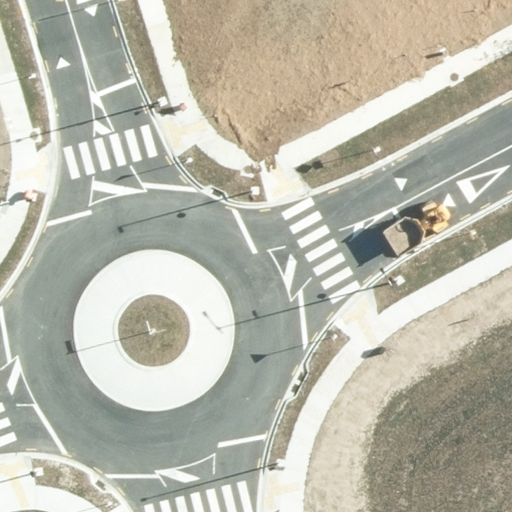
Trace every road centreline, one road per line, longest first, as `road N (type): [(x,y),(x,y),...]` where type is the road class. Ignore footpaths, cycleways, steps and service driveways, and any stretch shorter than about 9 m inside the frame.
road 1 (residential): [(511,155),(265,289)]
road 2 (residential): [(108,224),(49,0)]
road 3 (residential): [(57,386),(43,350),(42,312),(76,246),(108,224)]
road 4 (residential): [(108,224),(145,214),(218,231),(246,256),(265,289)]
road 5 (residential): [(265,289),(267,363),(222,423),(188,439)]
road 6 (residential): [(188,439),(150,443),(113,435),(81,415),(57,386)]
